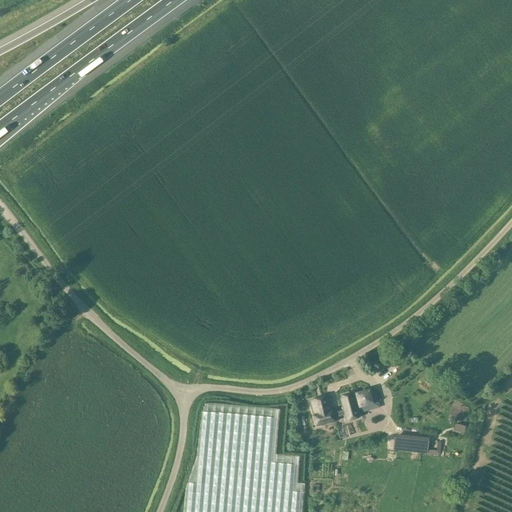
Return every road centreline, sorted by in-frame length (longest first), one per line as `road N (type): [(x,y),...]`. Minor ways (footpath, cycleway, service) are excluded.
road 1 (unclassified): [(177,393),(274,391),(318,376),(420,312),(511,221)]
road 2 (unclassified): [(177,393),(83,308),(0,208)]
road 3 (motorway): [(0,128),(174,0)]
road 4 (motorway): [(131,0),(0,98)]
road 5 (unclassified): [(159,511),(181,446),(177,393)]
